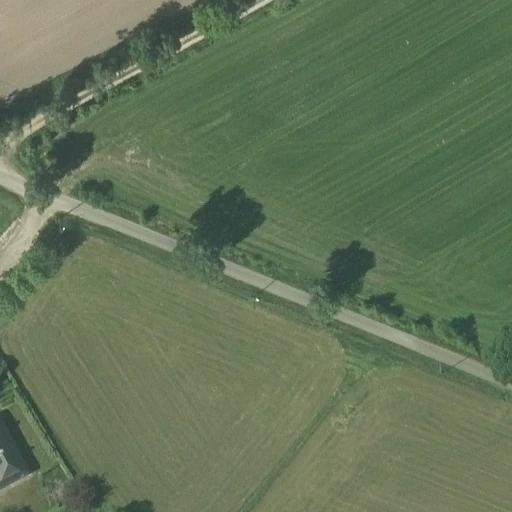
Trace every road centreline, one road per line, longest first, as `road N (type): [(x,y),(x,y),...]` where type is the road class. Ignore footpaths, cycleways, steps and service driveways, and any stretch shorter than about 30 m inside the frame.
road 1 (unclassified): [(0,178),(511,385)]
road 2 (track): [(263,0),(0,147)]
